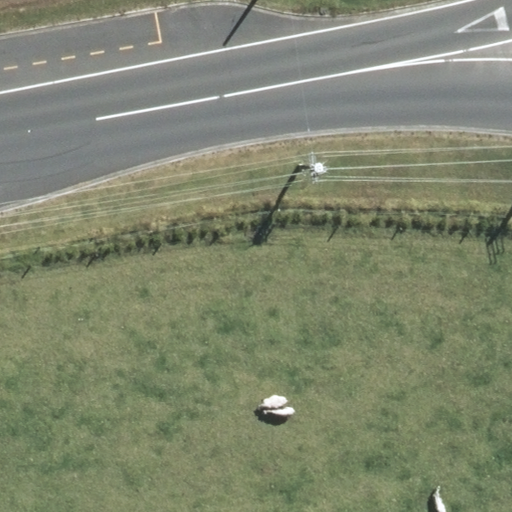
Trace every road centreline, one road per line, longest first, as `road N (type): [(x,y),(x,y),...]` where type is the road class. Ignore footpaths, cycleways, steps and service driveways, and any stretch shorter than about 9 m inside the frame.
road 1 (tertiary): [(297,83),(0,139)]
road 2 (tertiary): [(297,83),(511,18)]
road 3 (tertiary): [(511,92),(297,83)]
